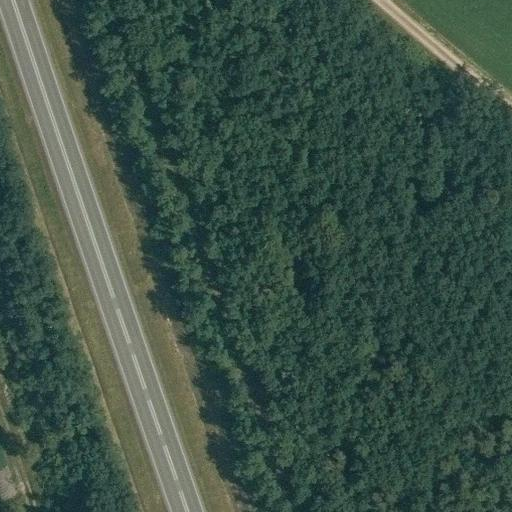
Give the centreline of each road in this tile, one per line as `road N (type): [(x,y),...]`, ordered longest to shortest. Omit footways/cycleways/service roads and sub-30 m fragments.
road 1 (trunk): [(186,511),(11,0)]
road 2 (track): [(511,116),(372,0)]
